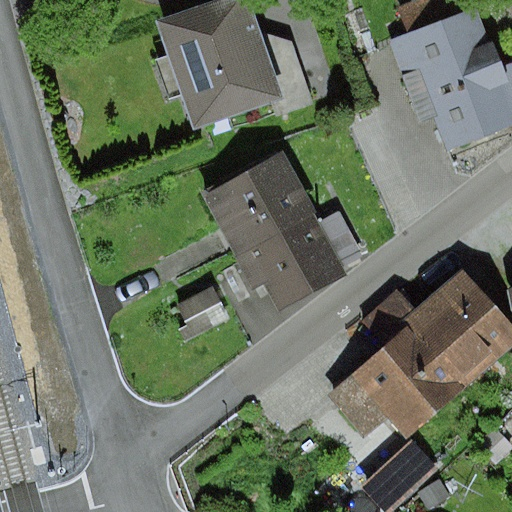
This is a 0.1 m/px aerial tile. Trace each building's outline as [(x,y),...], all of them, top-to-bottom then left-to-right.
[(245,0),(226,0),(158,24),(169,56),(157,61),(170,98),(184,93),(196,128),(279,99),(257,33),(245,0)] [(397,9),(406,34),(469,10),(465,0),(413,0),(414,2),(397,9)] [(406,34),(388,41),(420,123),(434,117),(449,154),(511,129),(511,66),(501,71),(476,7),(469,10),(406,34)] [(294,43),(257,33),(279,99),(284,116),(314,106),(294,43)] [(282,154),(201,197),(252,292),(264,285),(279,314),(348,278),(342,266),(360,257),(338,215),(319,224),(282,154)] [(382,345),(327,395),(363,435),(385,415),(407,440),(511,343),(511,328),(462,274),(419,314),(397,290),(361,324),(382,345)] [(212,286),(178,305),(189,325),(178,331),(185,344),(231,318),(212,286)] [(409,444),(360,490),(380,511),(382,511),(431,467),(409,444)] [(440,481),(419,493),(428,509),(449,498),(440,481)]
